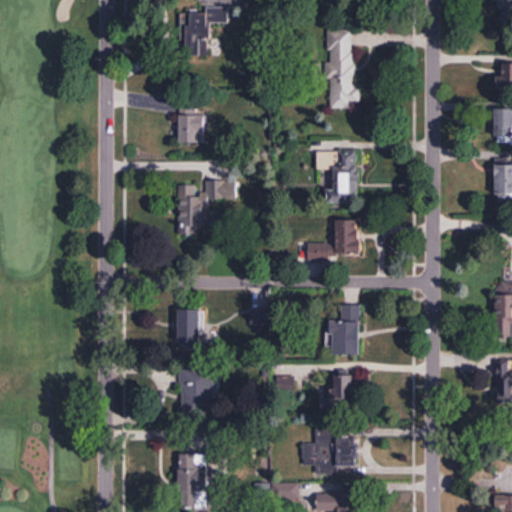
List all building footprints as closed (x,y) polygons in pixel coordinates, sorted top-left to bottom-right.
[(511,0),(503,0),(503,7),(511,8),(511,0)] [(179,12),(183,56),(209,57),(208,25),(226,22),(225,7),(179,12)] [(353,30),(328,31),(330,108),(355,107),(353,30)] [(511,64),(503,64),(503,75),(497,75),(497,92),(511,92),(511,64)] [(179,96),(179,146),(205,146),(204,113),(196,112),(195,96),(179,96)] [(511,108),(497,108),(497,143),(511,142),(511,108)] [(338,194),(358,194),(358,150),(317,150),(318,170),(338,170),(338,194)] [(511,164),(495,164),(495,194),(511,194),(511,164)] [(176,183),(178,237),(203,236),(203,199),(236,199),(236,181),(176,183)] [(308,241),(308,259),(360,259),(360,224),(336,224),(336,241),(308,241)] [(506,297),(504,337),(511,337),(511,282),(498,281),(498,296),(506,297)] [(177,305),(178,348),(198,347),(198,301),(177,305)] [(360,311),(341,311),(341,319),(330,319),(330,351),(360,351),(360,311)] [(511,362),(497,362),(497,404),(511,403),(511,362)] [(178,367),(179,417),(205,417),(203,400),(220,401),(218,366),(178,367)] [(333,375),(333,413),(359,413),(359,375),(333,375)] [(305,467),(317,467),(317,475),(336,475),(336,467),(359,468),(359,434),(316,433),(316,443),(305,443),(305,467)] [(177,451),(179,506),(208,505),(204,451),(177,451)] [(511,511),(511,495),(497,496),(496,511),(511,511)]
